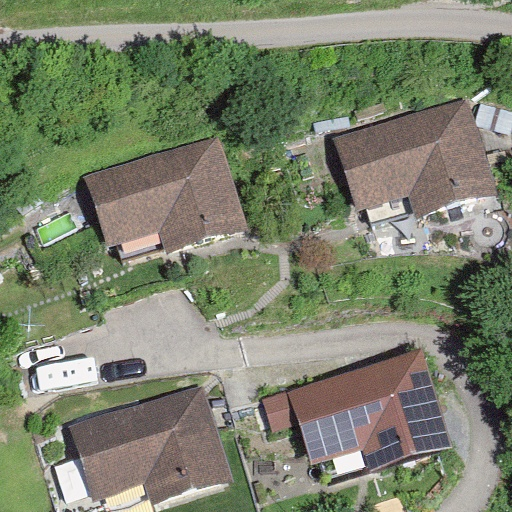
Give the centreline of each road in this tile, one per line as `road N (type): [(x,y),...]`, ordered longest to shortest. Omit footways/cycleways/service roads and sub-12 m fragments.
road 1 (residential): [(64,365),(426,338),(454,349),(482,384),(492,438),(459,511)]
road 2 (unclassified): [(511,32),(441,17),(0,47)]
